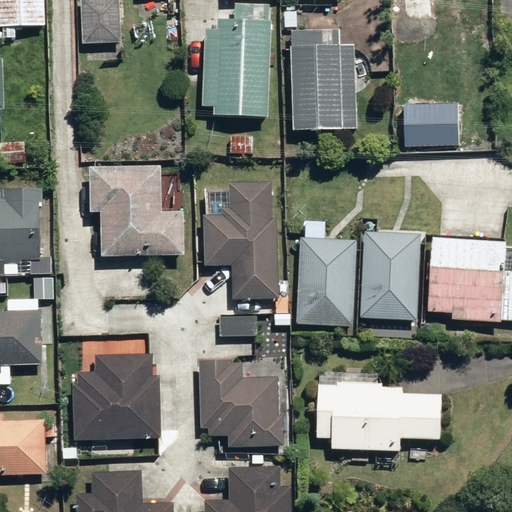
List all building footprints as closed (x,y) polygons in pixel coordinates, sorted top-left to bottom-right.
[(50,0),(2,0),(3,27),(52,26),(50,0)] [(124,0),(86,0),(86,42),(123,43),(124,0)] [(406,0),(408,17),(415,17),(416,30),(434,28),(433,15),(436,15),(434,0),(406,0)] [(220,116),(274,118),(278,21),(274,20),(275,5),(240,4),(240,19),(224,18),(224,30),(212,29),(209,106),(220,107),(220,116)] [(345,29),(297,31),(300,132),(363,130),(361,44),(346,45),(345,29)] [(9,58),(0,58),(0,109),(12,109),(9,58)] [(108,257),(192,255),(191,211),(169,211),(169,165),(96,166),(97,212),(107,212),(108,257)] [(210,216),(211,266),(237,265),(238,299),(285,298),(283,218),(279,218),(278,182),(235,183),(236,208),(227,208),(228,215),(210,216)] [(10,199),(0,199),(0,277),(5,278),(4,264),(28,264),(28,261),(47,260),(48,227),(46,202),(49,202),(49,188),(10,188),(10,199)] [(426,234),(370,232),(366,318),(422,321),(426,234)] [(511,241),(440,237),(436,312),(458,313),(458,319),(508,322),(511,285),(511,241)] [(363,241),(306,238),(302,325),(358,328),(363,241)] [(12,311),(0,311),(0,385),(16,385),(15,366),(49,365),(47,310),(43,311),(43,299),(12,299),(12,311)] [(262,317),(223,315),(222,336),(261,338),(262,317)] [(79,386),(80,441),(168,438),(166,376),(158,376),(158,354),(100,356),(101,372),(82,373),(83,385),(79,386)] [(204,360),(206,428),(214,428),(214,437),(233,436),(234,447),(290,446),(289,415),(285,415),(284,377),(248,378),(248,363),(237,363),(237,359),(204,360)] [(338,438),(338,449),(407,452),(407,438),(446,440),(448,418),(448,395),(409,393),(409,384),(340,382),(340,386),(325,385),(323,438),(338,438)] [(0,475),(52,475),(51,421),(9,421),(9,413),(0,413),(0,475)] [(236,499),(211,500),(211,511),(297,511),(296,486),(288,486),(287,466),(234,469),(236,499)] [(180,511),(180,503),(148,503),(148,470),(98,471),(98,493),(82,494),(82,511),(180,511)]
